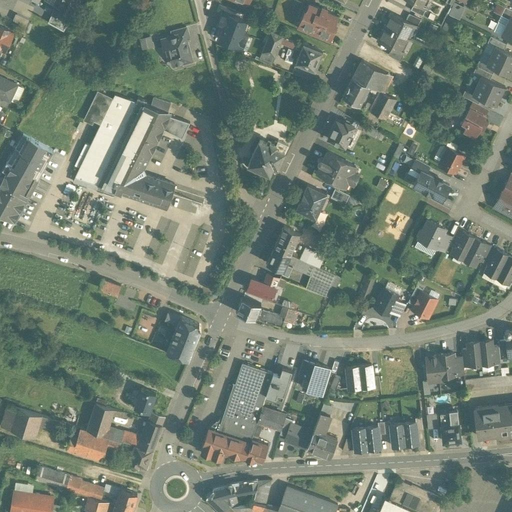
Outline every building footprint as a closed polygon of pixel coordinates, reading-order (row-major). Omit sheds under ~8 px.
[(79,0),(46,0),(45,3),(56,8),(53,13),(68,20),(72,13),(73,13),(79,0)] [(459,19),(465,7),(454,2),(454,0),(447,0),(446,2),(452,4),(448,14),(459,19)] [(422,6),(414,2),(410,9),(422,15),(426,7),(422,5),(422,6)] [(321,8),(309,3),(306,10),(304,10),(299,22),(306,25),(305,28),(324,36),(325,33),(332,36),(337,24),(335,23),(338,16),(327,11),(328,9),(322,6),(321,8)] [(236,10),(219,4),(217,10),(222,12),(234,16),(236,10)] [(511,9),(505,6),(501,14),(508,18),(510,15),(511,15),(511,9)] [(234,16),(222,12),(218,24),(223,26),(241,33),(242,32),(246,21),(234,16)] [(29,19),(17,13),(14,19),(20,22),(19,26),(24,28),(29,19)] [(64,30),(68,20),(53,13),(49,23),(64,30)] [(405,20),(391,13),(384,26),(406,37),(413,25),(413,24),(405,20)] [(420,19),(409,13),(405,20),(413,24),(413,25),(416,27),(420,19)] [(511,27),(505,24),(501,34),(511,39),(511,27)] [(0,25),(0,48),(5,51),(13,33),(7,30),(8,29),(0,25)] [(186,26),(171,29),(173,35),(176,34),(176,35),(187,32),(186,26)] [(241,33),(223,26),(219,38),(226,41),(242,47),(247,34),(242,32),(241,33)] [(406,37),(384,26),(377,39),(392,47),(399,51),(400,49),(406,37)] [(283,36),(270,31),(262,51),(274,57),(280,43),(283,36)] [(187,32),(176,35),(176,34),(173,35),(161,38),(164,47),(168,46),(173,64),(191,59),(184,34),(188,33),(187,32)] [(150,34),(139,37),(141,46),(152,44),(150,34)] [(506,43),(490,35),(487,41),(495,45),(495,44),(504,49),(506,43)] [(303,44),(283,36),(280,43),(300,51),(303,44)] [(242,47),(226,41),(224,46),(240,53),(242,47)] [(322,52),(303,44),(300,51),(296,63),(314,70),(314,69),(317,70),(320,62),(318,61),(322,52)] [(511,52),(504,49),(495,44),(495,45),(490,54),(511,64),(511,52)] [(399,51),(392,47),(389,55),(400,61),(404,52),(400,49),(399,51)] [(274,57),(262,51),(259,60),(271,64),(274,57)] [(511,70),(511,64),(490,54),(486,63),(495,68),(510,75),(511,70)] [(393,76),(361,59),(353,76),(370,85),(380,90),(385,92),(393,76)] [(495,68),(486,63),(479,60),(476,65),(492,73),(495,68)] [(492,73),(476,65),(473,71),(480,74),(481,74),(490,78),(492,73)] [(490,78),(481,74),(480,74),(476,84),(500,95),(505,86),(490,78)] [(17,84),(0,76),(0,95),(10,100),(17,84)] [(370,85),(353,76),(343,96),(360,104),(364,97),(365,97),(365,96),(367,92),(366,92),(368,89),(370,85)] [(500,95),(476,84),(472,93),(481,97),(496,105),(500,95)] [(380,90),(370,85),(368,89),(378,95),(380,90)] [(114,97),(98,89),(88,110),(97,114),(94,120),(101,123),(75,176),(105,186),(145,103),(137,100),(115,93),(114,97)] [(481,97),(472,93),(464,89),(462,94),(473,100),(478,103),(481,97)] [(373,105),(370,110),(386,118),(389,111),(396,98),(385,92),(380,90),(378,95),(374,101),(373,105)] [(0,95),(0,103),(7,107),(10,100),(0,95)] [(364,97),(360,104),(363,107),(366,101),(373,105),(374,101),(365,96),(365,97),(364,97)] [(478,103),(473,100),(469,106),(485,115),(488,109),(478,103)] [(373,105),(366,101),(363,107),(370,110),(373,105)] [(145,103),(105,186),(166,207),(174,183),(146,174),(144,168),(162,129),(169,115),(169,114),(170,112),(168,112),(167,111),(146,103),(145,103)] [(485,115),(469,106),(461,121),(467,123),(463,130),(475,136),(477,133),(480,134),(485,126),(481,124),(486,115),(485,115)] [(404,119),(389,111),(386,118),(400,126),(404,119)] [(190,123),(169,115),(162,129),(182,138),(190,123)] [(348,115),(345,121),(355,126),(354,126),(357,127),(360,121),(348,115)] [(344,123),(336,120),(328,138),(345,146),(354,126),(355,126),(345,121),(344,123)] [(379,131),(360,121),(357,127),(376,137),(379,131)] [(22,133),(3,168),(3,167),(2,168),(0,172),(0,211),(15,220),(16,219),(29,194),(30,193),(38,179),(38,178),(54,149),(22,133)] [(267,143),(259,139),(256,147),(255,147),(251,154),(252,155),(248,164),(250,165),(249,167),(258,171),(259,169),(269,174),(270,171),(274,173),(288,145),(278,140),(277,142),(275,141),(273,143),(268,141),(267,143)] [(464,154),(448,146),(439,163),(455,171),(464,154)] [(327,152),(323,159),(321,158),(319,158),(317,161),(318,163),(320,164),(317,172),(325,176),(345,186),(348,181),(353,184),(358,173),(353,171),(355,166),(327,152)] [(430,165),(416,157),(411,166),(420,171),(421,169),(426,172),(430,165)] [(426,172),(421,169),(420,171),(413,183),(423,188),(423,190),(428,193),(430,192),(442,198),(449,184),(426,172)] [(317,172),(314,170),(311,176),(322,181),(325,176),(317,172)] [(511,178),(510,178),(509,177),(503,189),(511,194),(511,178)] [(326,194),(308,185),(307,185),(307,186),(304,192),(303,193),(304,193),(300,200),(300,201),(297,208),(296,208),(296,209),(297,209),(315,217),(315,218),(316,217),(319,210),(319,209),(323,202),(323,201),(326,194),(327,194),(326,193),(326,194)] [(349,195),(335,187),(330,197),(345,204),(349,195)] [(511,194),(503,189),(496,201),(497,201),(511,209),(511,194)] [(511,214),(511,209),(497,201),(494,207),(511,216),(511,214)] [(428,218),(423,227),(420,228),(418,233),(419,235),(418,237),(435,245),(442,231),(445,227),(428,218)] [(283,225),(274,247),(290,254),(293,247),(300,233),(283,225)] [(456,228),(452,236),(449,242),(455,245),(462,231),(456,228)] [(455,245),(451,251),(463,257),(474,236),(462,230),(462,231),(455,245)] [(452,236),(442,231),(435,245),(445,250),(449,242),(452,236)] [(486,242),(474,236),(463,257),(474,263),(478,257),(485,243),(486,242)] [(485,243),(478,257),(483,259),(490,246),(485,243)] [(490,246),(483,259),(488,262),(496,248),(490,246)] [(290,254),(274,247),(267,262),(274,266),(273,268),(282,272),(282,271),(288,274),(292,266),(292,264),(287,262),(290,254)] [(317,253),(305,248),(303,252),(300,259),(312,264),(317,253)] [(488,262),(485,269),(496,275),(508,254),(496,248),(488,262)] [(310,274),(310,275),(305,287),(318,292),(331,298),(341,277),(312,264),(300,259),(290,254),(287,262),(292,264),(292,266),(310,274)] [(511,255),(508,254),(496,275),(508,281),(511,273),(511,255)] [(279,276),(268,272),(265,279),(276,283),(279,276)] [(264,282),(251,276),(247,288),(272,298),(277,287),(275,286),(276,283),(265,279),(264,282)] [(374,279),(367,276),(362,288),(358,296),(366,299),(374,279)] [(121,284),(102,277),(98,287),(117,294),(121,284)] [(416,285),(408,301),(414,304),(421,290),(422,290),(423,288),(416,285)] [(385,286),(382,291),(380,292),(379,295),(379,297),(375,306),(388,313),(395,299),(398,293),(385,286)] [(422,290),(421,290),(414,304),(412,307),(420,311),(419,313),(426,317),(435,300),(431,297),(429,294),(422,290)] [(261,304),(243,296),(236,311),(255,317),(257,312),(259,308),(261,304)] [(406,304),(395,299),(390,309),(400,315),(406,304)] [(299,311),(282,305),(279,315),(277,314),(276,316),(284,319),(284,320),(294,324),(299,311)] [(277,314),(263,310),(262,312),(259,313),(257,312),(255,317),(282,326),(284,320),(284,319),(276,316),(277,314)] [(180,316),(168,311),(164,319),(174,323),(173,324),(176,326),(180,316)] [(199,323),(180,316),(176,326),(175,328),(173,334),(166,350),(188,358),(201,327),(199,323)] [(492,339),(479,341),(482,362),(493,361),(494,361),(492,345),(492,339)] [(506,339),(498,339),(498,344),(500,357),(508,356),(506,339)] [(479,341),(467,342),(467,347),(468,347),(469,364),(470,364),(482,362),(479,341)] [(492,345),(494,361),(493,361),(493,362),(500,361),(500,357),(498,344),(492,345)] [(467,347),(461,348),(462,355),(463,365),(470,364),(469,364),(468,347),(467,347)] [(16,352),(8,350),(6,356),(14,359),(16,352)] [(436,355),(426,356),(428,380),(440,379),(439,375),(456,373),(454,356),(454,352),(436,354),(436,355)] [(454,356),(456,373),(464,372),(463,365),(462,355),(454,356)] [(298,375),(304,377),(310,379),(315,363),(303,359),(298,375)] [(243,362),(236,383),(234,383),(219,430),(250,440),(251,438),(255,428),(257,420),(262,406),(273,372),(243,362)] [(315,363),(310,379),(304,377),(301,385),(308,387),(322,392),(330,367),(315,362),(315,363)] [(371,363),(359,364),(361,385),(374,384),(373,376),(371,363)] [(359,364),(346,366),(349,387),(361,385),(359,364)] [(279,374),(273,372),(266,395),(276,398),(277,393),(284,395),(292,370),(281,367),(279,374)] [(335,374),(330,387),(335,389),(340,376),(335,374)] [(156,392),(141,387),(134,406),(149,411),(156,392)] [(97,396),(95,401),(106,405),(108,399),(97,396)] [(106,405),(95,401),(87,429),(106,434),(108,425),(112,413),(114,407),(106,405)] [(505,403),(475,408),(479,436),(499,433),(499,435),(509,434),(505,403)] [(41,414),(8,404),(1,426),(34,437),(38,424),(41,414)] [(263,406),(262,406),(257,420),(263,422),(281,428),(285,417),(286,414),(275,410),(263,406)] [(123,411),(114,407),(112,413),(121,416),(123,411)] [(457,408),(449,409),(449,412),(450,423),(459,422),(457,408)] [(330,413),(321,410),(318,418),(327,421),(330,413)] [(50,417),(59,420),(61,413),(52,411),(50,417)] [(165,416),(152,411),(149,419),(162,424),(165,416)] [(449,412),(440,413),(441,424),(450,423),(449,412)] [(78,419),(61,413),(59,420),(76,425),(78,419)] [(437,413),(426,414),(428,428),(439,427),(437,413)] [(56,430),(59,420),(50,417),(41,414),(38,424),(56,430)] [(281,428),(280,434),(286,436),(291,423),(292,423),(293,420),(285,417),(281,428)] [(312,431),(307,446),(331,455),(338,438),(321,432),(322,429),(324,430),(327,421),(318,418),(317,419),(312,431)] [(149,419),(143,436),(124,430),(121,439),(123,440),(135,443),(152,449),(162,424),(149,419)] [(263,422),(257,420),(255,428),(260,430),(263,422)] [(416,421),(403,422),(405,444),(418,443),(417,429),(416,421)] [(403,422),(390,424),(391,432),(392,445),(405,444),(403,422)] [(450,423),(441,424),(443,441),(453,440),(453,441),(461,440),(459,422),(450,423)] [(292,423),(291,423),(286,436),(285,439),(306,448),(307,446),(312,431),(292,423)] [(124,430),(108,425),(106,434),(109,436),(121,439),(124,430)] [(378,425),(365,426),(367,448),(380,447),(379,436),(379,433),(378,425)] [(87,429),(80,426),(77,436),(70,434),(66,447),(101,458),(106,444),(109,436),(106,434),(87,429)] [(365,426),(352,428),(355,450),(367,448),(365,426)] [(219,430),(209,427),(201,451),(222,457),(224,450),(245,457),(250,440),(219,430)] [(121,439),(109,436),(106,444),(120,449),(121,446),(123,440),(121,439)] [(268,443),(251,438),(250,440),(245,457),(254,460),(255,458),(262,461),(268,443)] [(352,440),(346,438),(343,448),(348,450),(352,440)] [(152,449),(135,443),(134,447),(128,463),(138,466),(139,463),(147,466),(149,458),(152,449)] [(81,480),(82,478),(39,465),(35,478),(78,491),(81,480)] [(271,479),(258,480),(256,490),(255,493),(267,496),(271,479)] [(432,511),(439,497),(412,484),(411,485),(398,479),(390,497),(389,496),(388,498),(417,511),(432,511)] [(104,487),(81,480),(78,491),(89,495),(101,499),(104,489),(103,489),(104,487)] [(258,480),(249,481),(233,484),(236,493),(256,490),(258,480)] [(120,488),(105,483),(104,487),(103,489),(104,489),(118,494),(120,488)] [(227,485),(215,488),(215,490),(207,497),(221,511),(229,504),(222,497),(236,493),(233,484),(227,485)] [(279,507),(265,504),(253,502),(252,505),(250,511),(334,511),(337,504),(287,485),(279,507)] [(132,488),(127,487),(126,490),(120,488),(118,494),(116,500),(113,499),(112,502),(132,508),(137,493),(131,491),(132,488)] [(108,501),(104,511),(108,511),(112,502),(113,499),(116,500),(118,494),(104,489),(101,499),(108,501)] [(39,511),(43,494),(14,490),(10,511),(39,511)] [(236,493),(222,497),(229,504),(230,505),(238,505),(236,493)] [(267,496),(255,493),(253,502),(265,504),(267,496)] [(50,511),(53,495),(43,494),(39,511),(50,511)] [(104,511),(108,501),(89,495),(86,509),(96,511),(104,511)] [(417,511),(388,498),(385,497),(378,511),(417,511)] [(131,511),(132,508),(112,502),(108,511),(131,511)]
